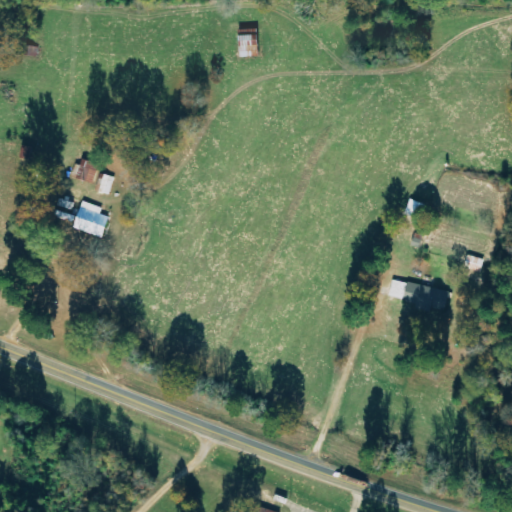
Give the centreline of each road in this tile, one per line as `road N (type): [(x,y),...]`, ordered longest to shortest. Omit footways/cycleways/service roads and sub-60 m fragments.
road 1 (residential): [(0,181),(78,146),(183,189),(254,200),(323,187),(367,162),(406,112),(421,57)]
road 2 (primary): [(446,511),(313,470),(0,347)]
